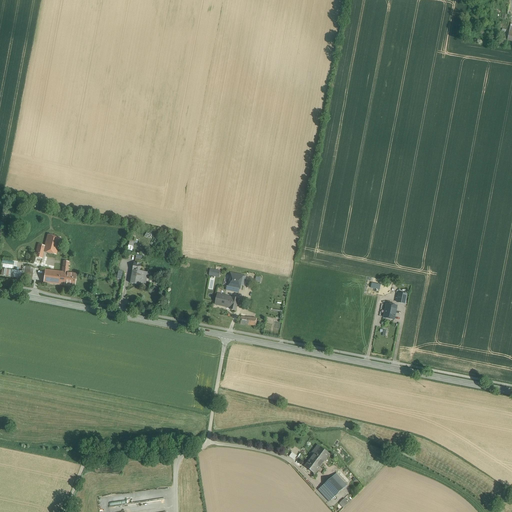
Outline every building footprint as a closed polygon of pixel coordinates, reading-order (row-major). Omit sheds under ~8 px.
[(510,3),(498,1),(498,3),(494,2),(492,11),(507,14),(510,3)] [(60,238),(48,235),(45,246),(38,244),(34,260),(41,262),(44,252),(56,255),(60,238)] [(62,272),(45,270),(43,283),(66,286),(67,273),(69,262),(63,261),(62,272)] [(141,264),(135,263),(134,270),(134,271),(132,284),(142,286),(143,278),(149,279),(151,273),(140,271),(141,264)] [(4,268),(3,275),(32,279),(34,268),(26,267),(25,271),(4,268)] [(76,274),(67,273),(66,286),(75,287),(76,274)] [(246,277),(230,273),(226,290),(230,290),(231,288),(239,289),(240,285),(244,286),(246,277)] [(407,295),(399,293),(397,302),(405,304),(407,295)] [(239,299),(217,294),(215,304),(230,308),(230,310),(236,311),(239,299)] [(397,304),(384,302),(383,307),(388,308),(386,316),(395,318),(396,312),(397,304)] [(256,318),(241,317),(241,324),(256,326),(256,318)] [(318,445),(315,450),(317,451),(305,466),(315,474),(330,454),(318,445)] [(347,486),(336,474),(332,477),(343,489),(347,486)] [(332,477),(324,484),(335,496),(343,489),(332,477)] [(335,496),(324,484),(318,490),(329,501),(335,496)] [(344,498),(339,504),(343,508),(348,503),(344,498)]
